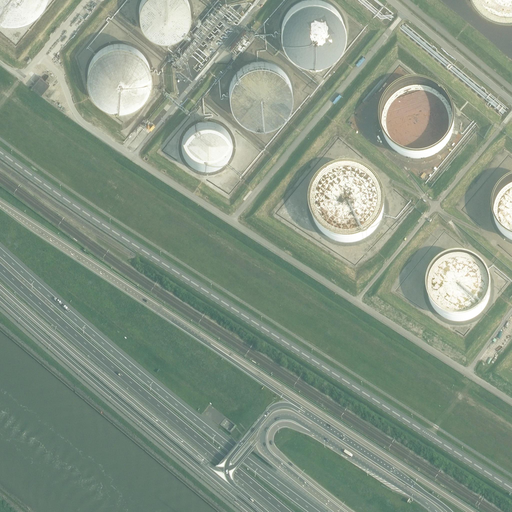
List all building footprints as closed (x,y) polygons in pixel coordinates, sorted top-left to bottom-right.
[(0,0),(0,19),(5,21),(13,22),(21,21),(28,18),(35,14),(40,8),(45,2),(45,0),(0,0)] [(140,21),(143,25),(146,30),(150,33),(155,36),(160,37),(165,38),(171,37),(176,35),(180,32),(184,29),(187,24),(189,19),(190,14),(190,9),(189,3),(187,0),(141,0),(140,5),(139,10),(139,15),(140,21)] [(283,43),(286,49),(290,54),(296,59),(302,62),(308,64),(315,65),(322,64),(329,61),(335,58),(340,53),(344,47),(346,41),(347,34),(347,27),(346,20),(343,14),(338,9),(333,4),(327,1),(324,0),(304,0),(300,2),(294,5),(289,10),(285,16),(282,22),(281,29),(281,36),(283,43)] [(511,0),(477,0),(482,5),(491,11),(500,14),(511,15),(511,14),(511,0)] [(243,31),(230,47),(235,52),(249,36),(243,31)] [(88,88),(91,94),(95,99),(101,104),(107,107),(113,109),(120,110),(127,109),(134,106),(140,103),(145,98),(148,92),(151,86),(152,79),(152,72),(151,65),(148,59),(143,54),(138,49),(132,46),(125,44),(118,43),(111,44),(105,47),(99,50),(94,55),(90,61),(87,67),(86,74),(86,81),(88,88)] [(231,104),(233,110),(237,115),(242,120),(248,123),(255,125),(261,125),(268,124),(274,122),(280,119),(284,114),(288,109),(291,102),(292,96),(292,89),(290,83),(287,77),(283,72),(278,68),(272,65),(266,63),(259,62),(253,63),(247,65),(241,69),(236,73),(233,79),(230,85),(229,91),(229,98),(231,104)] [(40,76),(33,85),(31,87),(41,95),(49,84),(40,76)] [(381,137),(384,144),(389,150),(395,155),(402,159),(410,161),(418,162),(425,161),(433,158),(439,154),(445,148),(450,142),(453,135),(454,127),(454,119),(452,111),(448,104),(444,98),(438,93),(431,89),(423,87),(415,86),(408,88),(400,90),(393,94),(388,100),(383,106),(380,113),(379,121),(379,129),(381,137)] [(183,156),(185,161),(188,165),(192,169),(197,171),(202,173),(208,173),(213,173),(218,171),(223,168),(227,164),(230,160),(232,155),(233,150),(232,144),(231,139),(229,134),(226,130),(221,126),(217,124),(212,122),(206,122),(201,123),(196,125),(191,127),(187,131),(184,136),(182,140),(181,146),(181,151),(183,156)] [(311,220),(315,227),(320,233),(326,238),(333,242),(340,244),(348,245),(356,244),(363,241),(370,237),(376,232),(380,225),(383,218),(384,210),(384,202),(382,195),(379,188),(374,181),(368,176),(361,173),(354,170),(346,170),(338,171),(331,174),(324,178),(318,183),(314,190),(311,197),(309,205),(310,212),(311,220)] [(494,223),(497,229),(501,234),(507,238),(511,241),(511,182),(511,183),(505,186),(500,191),(496,197),(494,203),(493,209),(493,216),(494,223)] [(428,302),(431,308),(435,314),(441,318),(446,321),(453,323),(460,324),(466,323),(473,321),(478,317),(483,312),(487,307),(490,301),(491,294),(491,287),(489,281),(486,275),(482,269),(477,265),(471,262),(465,260),(458,259),(451,260),(445,262),(439,266),(434,271),(430,276),(428,282),(427,289),(427,296),(428,302)]
